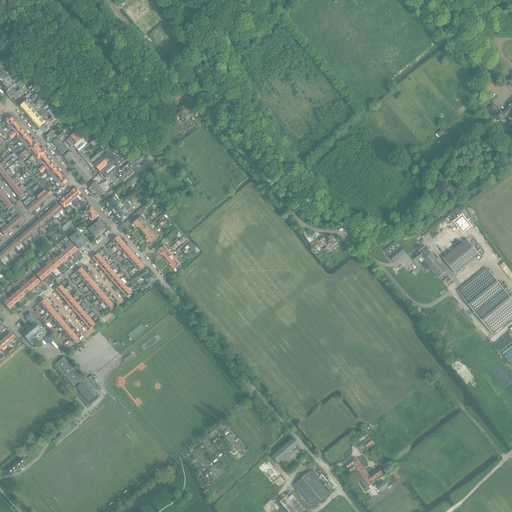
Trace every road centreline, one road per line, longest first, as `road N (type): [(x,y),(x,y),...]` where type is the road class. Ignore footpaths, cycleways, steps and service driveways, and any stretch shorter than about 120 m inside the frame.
road 1 (residential): [(287,426),(118,230)]
road 2 (residential): [(47,291),(85,335),(117,309),(117,298),(83,260)]
road 3 (track): [(209,116),(226,54),(298,0)]
